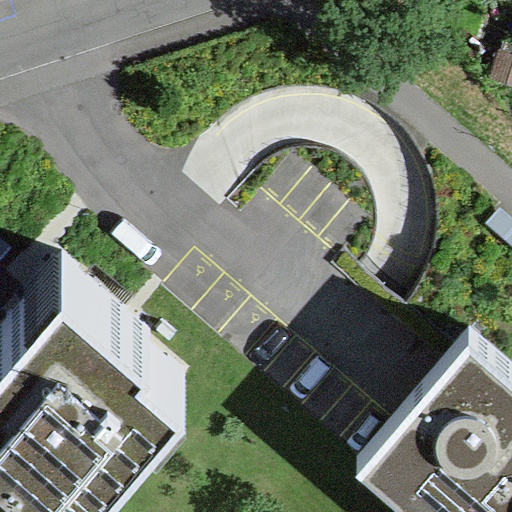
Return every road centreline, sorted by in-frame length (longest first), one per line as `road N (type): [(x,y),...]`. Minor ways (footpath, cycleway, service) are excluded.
road 1 (unknown): [(186,212),(270,144),(337,140),(387,162),(415,200),(415,247),(410,280),(383,299),(342,312),(306,307),(245,256)]
road 2 (unknown): [(0,56),(186,212)]
road 3 (residential): [(125,0),(0,44)]
